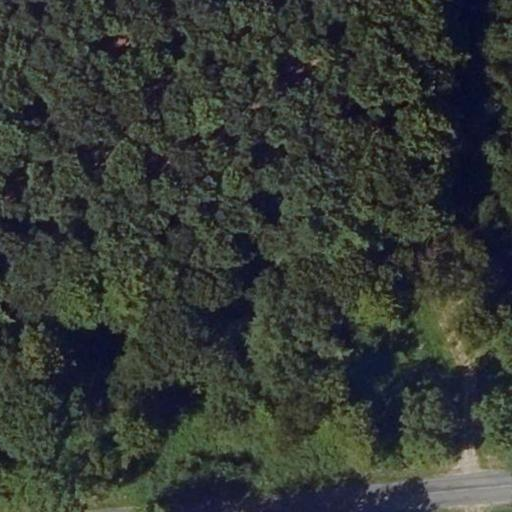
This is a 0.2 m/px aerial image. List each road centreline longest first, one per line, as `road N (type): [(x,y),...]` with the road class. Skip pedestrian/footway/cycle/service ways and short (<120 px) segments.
road 1 (track): [(461,0),(465,492)]
road 2 (primary): [(315,511),(511,486)]
